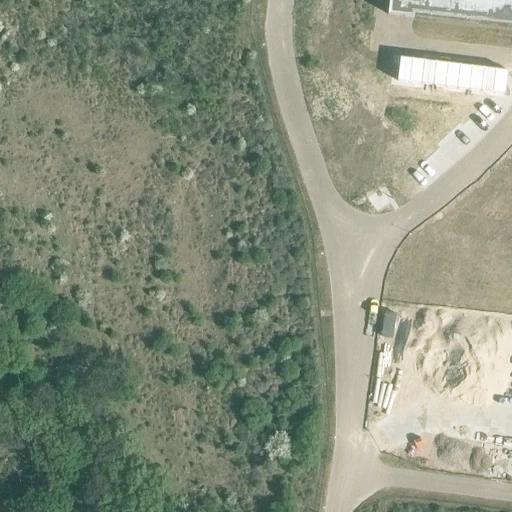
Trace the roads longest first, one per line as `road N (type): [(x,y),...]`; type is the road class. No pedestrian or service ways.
road 1 (unclassified): [(346,260),(285,89),(283,0)]
road 2 (unclassified): [(344,477),(346,260)]
road 3 (unclassified): [(346,260),(430,208),(511,130)]
road 4 (unclassified): [(344,477),(511,497)]
